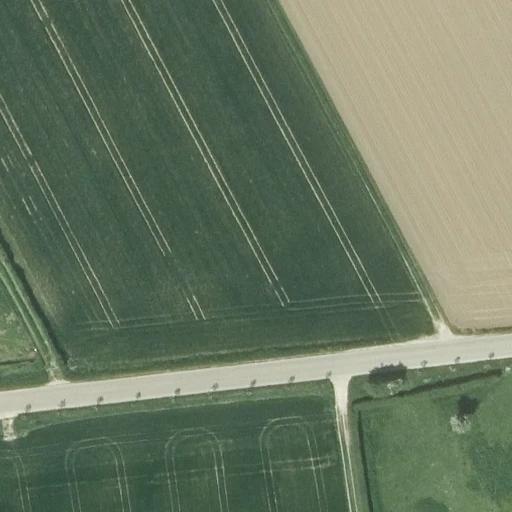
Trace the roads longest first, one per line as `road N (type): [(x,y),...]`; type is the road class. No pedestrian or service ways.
road 1 (unclassified): [(511,335),(0,392)]
road 2 (track): [(455,341),(274,0)]
